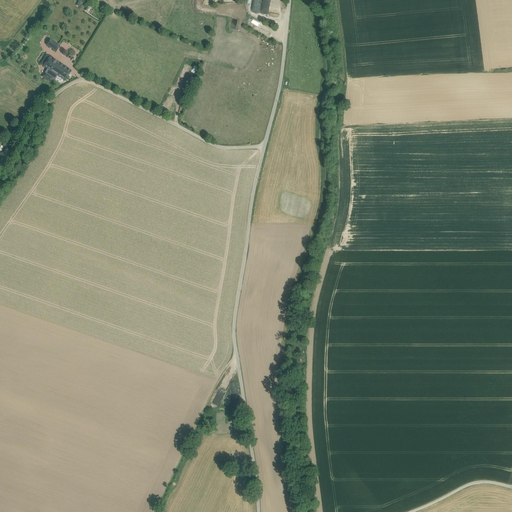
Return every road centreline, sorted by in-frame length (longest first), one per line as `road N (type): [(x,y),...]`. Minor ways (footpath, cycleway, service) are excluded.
road 1 (unclassified): [(264,146),(233,324),(258,511)]
road 2 (unclassified): [(0,170),(39,108),(83,78),(204,140),(264,146)]
road 3 (track): [(235,351),(156,511)]
road 4 (secondary): [(404,511),(483,457),(511,392)]
road 5 (unclassified): [(289,0),(264,146)]
